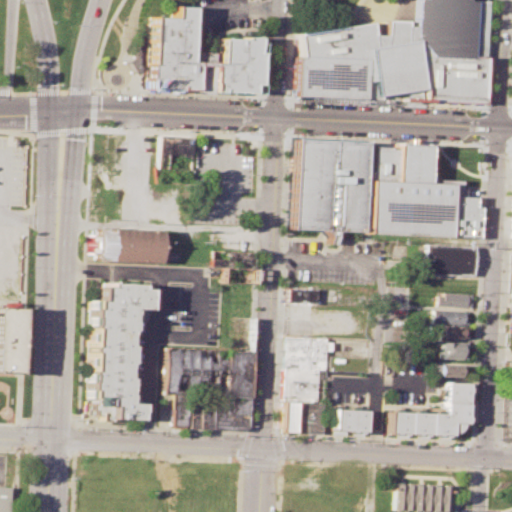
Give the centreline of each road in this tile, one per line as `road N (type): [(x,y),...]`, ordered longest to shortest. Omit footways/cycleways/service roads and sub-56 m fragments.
road 1 (residential): [(0,434),(483,455)]
road 2 (tertiary): [(273,117),(257,511)]
road 3 (residential): [(498,126),(483,455)]
road 4 (secondary): [(59,217),(48,511)]
road 5 (secondary): [(273,117),(511,126)]
road 6 (secondary): [(134,114),(273,117)]
road 7 (residential): [(503,0),(498,126)]
road 8 (secondary): [(63,112),(80,90),(100,0)]
